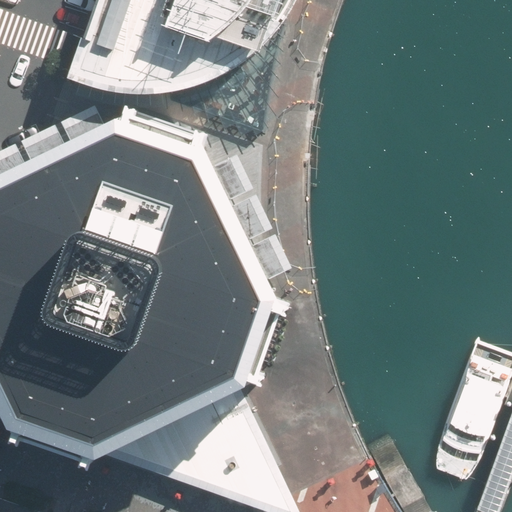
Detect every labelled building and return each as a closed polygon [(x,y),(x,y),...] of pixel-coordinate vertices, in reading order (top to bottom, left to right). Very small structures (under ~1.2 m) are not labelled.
[(294,0),(98,0),(70,78),(103,88),(124,92),(150,92),(176,90),(209,81),(233,67),(275,36),(294,0)] [(276,55),(275,36),(233,67),(209,81),(176,90),(150,92),(124,92),(123,105),(121,117),(209,146),(274,270),(286,263),(292,259),(281,235),(243,153),(253,154),(256,139),(261,141),(262,134),(276,55)] [(0,175),(0,386),(17,421),(105,452),(242,385),(251,380),(283,287),(274,270),(209,146),(121,117),(0,175)] [(105,452),(278,511),(301,511),(242,385),(105,452)] [(0,415),(17,421),(0,386),(0,415)] [(341,399),(324,406),(342,449),(359,442),(341,399)] [(496,511),(511,470),(511,416),(476,511),(496,511)] [(382,483),(376,486),(380,493),(382,491),(386,489),(382,483)]
